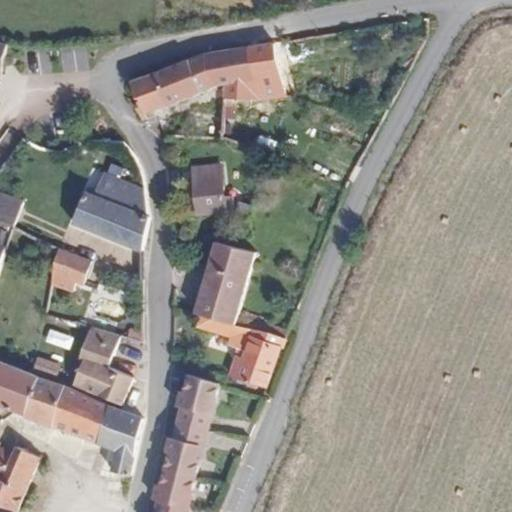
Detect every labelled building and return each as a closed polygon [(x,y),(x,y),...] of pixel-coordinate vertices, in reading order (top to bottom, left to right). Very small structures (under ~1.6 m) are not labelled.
[(287,95),(280,42),(249,46),(255,84),(227,92),(231,110),(257,106),(257,99),(287,95)] [(255,84),(249,46),(220,51),(163,68),(175,107),(227,92),(255,84)] [(0,78),(12,81),(17,59),(0,53),(0,78)] [(175,107),(163,68),(141,75),(146,119),(166,119),(175,107)] [(226,208),(222,160),(198,162),(199,177),(201,205),(193,205),(193,210),(226,208)] [(147,213),(146,187),(106,173),(98,196),(147,213)] [(201,205),(199,177),(185,178),(187,205),(193,205),(201,205)] [(148,230),(147,213),(98,196),(87,193),(75,223),(148,248),(148,230)] [(234,330),(258,255),(223,242),(201,318),(206,320),(234,330)] [(88,286),(97,260),(62,248),(54,276),(88,286)] [(274,389),(293,340),(246,325),(243,333),(234,330),(206,320),(202,332),(249,349),(239,379),(274,389)] [(111,368),(120,336),(87,325),(78,356),(86,359),(77,386),(126,401),(134,376),(111,368)] [(0,407),(28,417),(40,381),(25,375),(0,366),(0,407)] [(212,427),(217,402),(221,402),(225,387),(197,378),(189,397),(186,408),(189,409),(186,419),(212,427)] [(55,427),(67,391),(40,381),(28,417),(55,427)] [(100,443),(109,406),(67,391),(55,427),(100,443)] [(134,477),(142,432),(143,419),(109,406),(100,443),(115,447),(111,467),(116,476),(134,477)] [(212,427),(186,419),(184,428),(210,434),(212,427)] [(201,482),(208,458),(204,457),(210,434),(184,428),(182,437),(177,437),(175,451),(178,452),(172,475),(201,482)] [(0,511),(13,511),(37,461),(0,448),(0,511)] [(190,511),(196,489),(200,489),(201,482),(172,475),(171,481),(165,481),(163,496),(167,496),(164,511),(160,511),(159,511),(190,511)]
